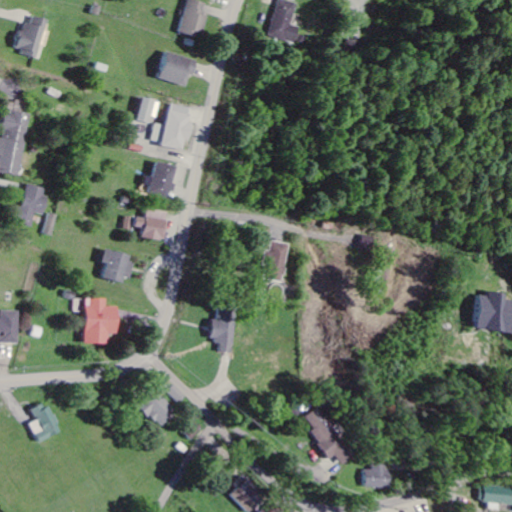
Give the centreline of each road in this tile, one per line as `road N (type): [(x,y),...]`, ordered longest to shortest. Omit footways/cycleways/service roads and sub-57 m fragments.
road 1 (tertiary): [(0,382),(109,373),(153,348),(173,304),(239,0)]
road 2 (residential): [(511,463),(374,506),(310,506),(256,467),(149,351)]
